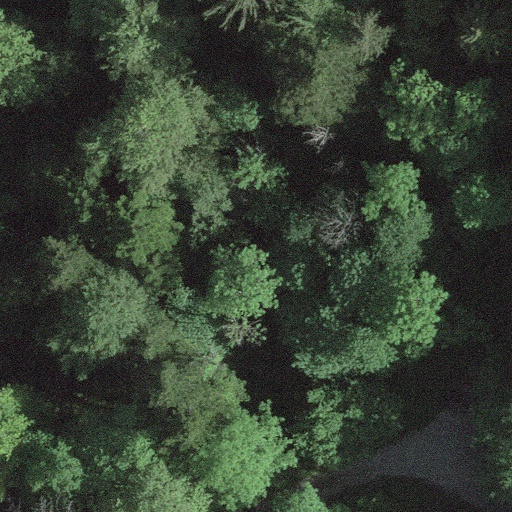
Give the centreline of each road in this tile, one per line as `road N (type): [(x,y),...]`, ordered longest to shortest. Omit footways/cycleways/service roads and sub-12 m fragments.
road 1 (track): [(506,511),(448,473),(379,464),(309,474),(222,511)]
road 2 (track): [(448,473),(511,208)]
